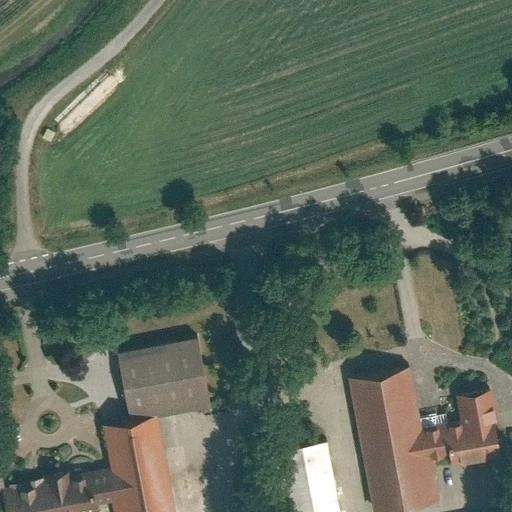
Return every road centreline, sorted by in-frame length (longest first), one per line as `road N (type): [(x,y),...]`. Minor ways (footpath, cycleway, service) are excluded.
road 1 (tertiary): [(511,149),(21,277)]
road 2 (unclassified): [(21,277),(29,131),(44,107),(161,0)]
